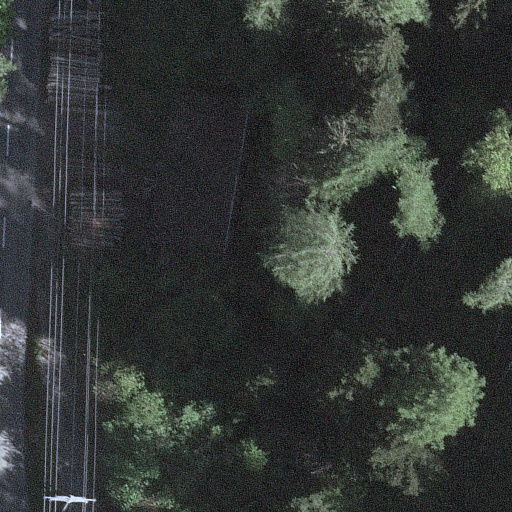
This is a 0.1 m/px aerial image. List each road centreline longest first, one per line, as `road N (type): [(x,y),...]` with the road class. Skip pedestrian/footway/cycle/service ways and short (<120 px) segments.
road 1 (tertiary): [(14,0),(0,366)]
road 2 (track): [(3,261),(51,324),(91,511)]
